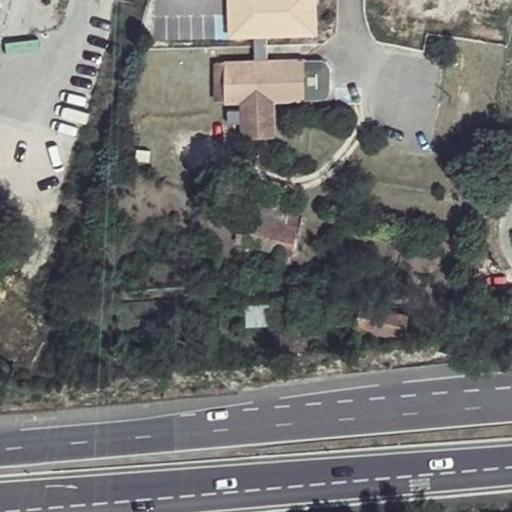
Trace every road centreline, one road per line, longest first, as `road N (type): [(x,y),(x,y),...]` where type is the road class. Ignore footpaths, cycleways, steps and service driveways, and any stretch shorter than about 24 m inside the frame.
road 1 (motorway): [(511,397),(0,445)]
road 2 (motorway): [(20,511),(511,470)]
